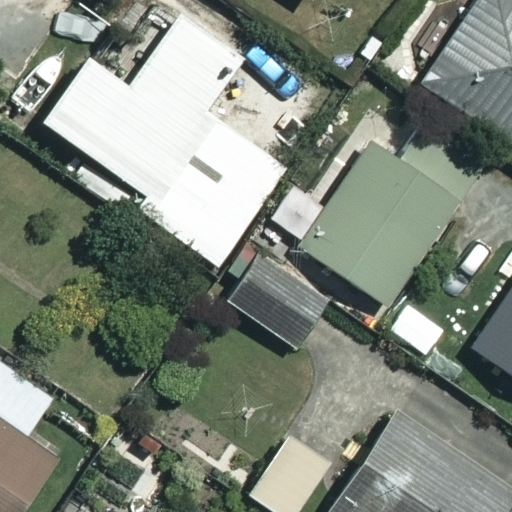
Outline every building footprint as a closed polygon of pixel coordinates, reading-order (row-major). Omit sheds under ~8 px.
[(511,0),(465,0),(413,75),(511,143),(511,0)] [(233,53),(170,10),(121,81),(77,51),(32,117),(85,153),(73,171),(212,266),(281,165),(196,107),(233,53)] [(479,159),(432,124),(407,157),(368,128),(293,227),(379,292),(479,159)] [(321,291),(253,245),(218,297),(286,343),(321,291)] [(511,269),(464,342),(511,374),(511,269)] [(45,393),(0,361),(0,511),(9,511),(52,453),(19,429),(45,393)] [(511,511),(511,493),(386,408),(316,510),(319,511),(511,511)] [(283,511),(323,452),(281,425),(240,488),(276,511),(283,511)]
